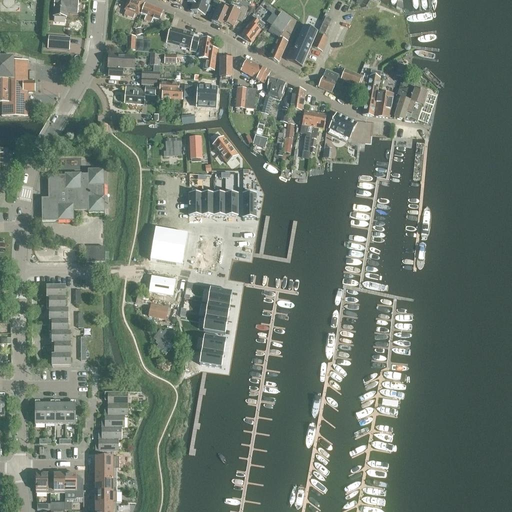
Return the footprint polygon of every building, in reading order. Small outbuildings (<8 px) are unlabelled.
[(54,0),(53,17),(66,18),(67,13),(77,14),(78,0),(54,0)] [(128,0),(124,11),(139,16),(144,2),(139,0),(128,0)] [(191,12),(204,17),(210,0),(188,0),(188,3),(193,5),(191,12)] [(217,9),(211,23),(222,28),(223,25),(222,25),(230,7),(220,3),(218,2),(214,0),(213,0),(211,7),(217,9)] [(159,22),(163,11),(145,4),(141,15),(146,17),(144,21),(151,24),(153,20),(159,22)] [(230,7),(222,25),(223,25),(233,29),(236,21),(242,23),(248,9),(242,7),(241,9),(231,4),(230,7)] [(308,12),(322,18),(326,11),(311,4),(308,12)] [(272,15),(267,22),(272,26),(277,18),(272,15)] [(3,31),(27,31),(26,16),(2,17),(3,31)] [(318,32),(317,34),(322,36),(323,34),(325,34),(332,20),(325,17),(318,32)] [(277,18),(272,26),(283,32),(288,25),(277,18)] [(241,36),(247,40),(251,43),(260,31),(256,27),(259,23),(255,19),(241,36)] [(269,31),(279,38),(283,32),(272,26),(269,31)] [(191,47),(193,38),(194,35),(170,29),(167,41),(191,47)] [(291,49),(286,61),(287,60),(301,67),(302,68),(315,38),(318,32),(317,32),(316,34),(303,29),(300,34),(294,47),(295,47),(293,50),(291,49)] [(311,47),(322,52),(328,40),(328,39),(317,34),(315,38),(312,46),(312,47),(311,47)] [(48,49),(69,51),(70,39),(49,37),(48,49)] [(127,51),(135,52),(136,38),(128,37),(127,51)] [(193,38),(191,47),(190,52),(196,53),(200,40),(193,38)] [(278,39),(277,40),(269,59),(278,63),(287,43),(278,39)] [(199,59),(206,60),(204,70),(214,72),(217,51),(211,50),(212,42),(202,40),(199,59)] [(108,56),(108,69),(109,70),(109,77),(122,78),(123,69),(134,70),(135,57),(108,56)] [(164,64),(176,65),(177,57),(164,56),(164,64)] [(2,117),(27,117),(27,92),(35,92),(35,82),(27,82),(27,62),(13,62),(14,58),(0,57),(0,103),(2,104),(2,117)] [(220,60),(220,78),(232,79),(232,61),(220,60)] [(241,72),(264,85),(270,73),(247,61),(241,72)] [(395,76),(402,78),(405,66),(399,64),(395,76)] [(359,76),(344,70),(341,78),(332,74),(334,70),(327,68),(323,78),(318,89),(331,94),(336,84),(342,86),(344,81),(358,87),(361,79),(362,77),(359,76)] [(142,73),(142,80),(142,86),(156,86),(156,80),(159,80),(159,74),(142,73)] [(377,93),(380,79),(370,77),(363,74),(362,77),(361,79),(369,82),(363,116),(373,118),(377,93)] [(266,97),(261,114),(267,115),(270,104),(271,104),(272,99),(280,102),(285,85),(269,79),(266,97)] [(410,81),(403,79),(402,87),(409,89),(410,81)] [(178,90),(179,84),(160,83),(159,94),(162,94),(162,105),(170,105),(170,100),(182,101),(182,91),(178,90)] [(396,98),(400,100),(394,119),(404,122),(416,124),(424,103),(423,103),(427,94),(410,88),(409,90),(398,91),(396,98)] [(125,104),(144,106),(145,95),(155,96),(156,90),(145,89),(145,90),(126,89),(126,93),(125,104)] [(236,108),(236,109),(254,111),(256,91),(247,90),(238,89),(236,108)] [(290,111),(302,112),(305,92),(293,89),(290,111)] [(288,90),(283,108),(288,110),(291,101),(290,100),(293,91),(288,90)] [(196,94),(195,106),(205,107),(204,111),(212,111),(213,95),(207,94),(207,93),(202,92),(202,94),(196,94)] [(374,118),(389,119),(393,95),(378,93),(374,118)] [(309,153),(310,148),(311,140),(312,139),(311,139),(315,115),(304,113),(300,134),(307,136),(306,138),(305,138),(303,152),(309,153)] [(326,116),(315,115),(311,139),(312,139),(316,140),(318,130),(324,131),(326,116)] [(336,115),(329,130),(331,130),(328,134),(339,140),(341,135),(349,139),(357,125),(336,115)] [(189,138),(190,160),(202,159),(201,137),(189,138)] [(223,138),(212,146),(220,155),(227,165),(238,157),(230,147),(223,138)] [(425,141),(417,140),(413,182),(421,183),(425,141)] [(163,153),(163,158),(181,157),(180,141),(166,142),(166,153),(163,153)] [(105,214),(104,170),(88,170),(88,175),(81,175),(81,174),(65,175),(65,176),(48,177),(48,199),(41,199),(42,222),(74,222),(74,212),(88,211),(88,214),(105,214)] [(201,195),(189,195),(189,218),(201,218),(201,195)] [(213,195),(201,195),(201,218),(213,218),(213,195)] [(225,195),(213,195),(213,218),(225,218),(225,195)] [(238,195),(225,195),(225,218),(238,218),(238,195)] [(243,195),(243,220),(256,220),(256,195),(243,195)] [(266,208),(262,232),(275,234),(279,211),(274,210),(274,206),(270,205),(270,209),(266,208)] [(156,230),(150,262),(182,267),(187,235),(156,230)] [(104,263),(104,248),(84,248),(84,263),(104,263)] [(152,277),(149,293),(173,297),(175,281),(152,277)] [(49,310),(65,310),(65,287),(46,287),(46,295),(49,295),(49,310)] [(210,290),(208,304),(230,308),(232,294),(210,290)] [(208,304),(205,318),(227,321),(230,308),(208,304)] [(149,316),(165,320),(168,310),(152,306),(149,316)] [(52,318),(52,333),(68,333),(68,310),(65,310),(49,310),(49,318),(52,318)] [(205,318),(203,332),(225,336),(227,321),(205,318)] [(153,340),(156,342),(155,344),(158,346),(155,349),(162,353),(174,337),(172,336),(176,330),(167,329),(163,333),(160,330),(153,340)] [(68,333),(52,333),(52,341),(54,341),(54,359),(51,359),(51,368),(71,368),(71,333),(68,333)] [(204,337),(202,352),(224,355),(226,341),(204,337)] [(202,352),(199,366),(221,369),(224,355),(202,352)] [(108,399),(108,405),(128,405),(128,393),(105,393),(105,399),(108,399)] [(35,425),(45,425),(45,405),(40,405),(40,402),(35,402),(35,405),(35,425)] [(45,425),(55,425),(55,402),(51,402),(51,405),(45,405),(45,425)] [(55,425),(65,425),(65,405),(60,405),(60,402),(55,402),(55,425)] [(65,405),(65,425),(75,425),(75,405),(75,402),(71,402),(71,405),(65,405)] [(105,411),(105,417),(124,417),(128,417),(128,405),(108,405),(108,411),(105,411)] [(101,423),(101,429),(121,429),(124,429),(124,417),(105,417),(105,423),(101,423)] [(98,435),(98,441),(118,441),(121,441),(121,429),(101,429),(101,435),(98,435)] [(118,441),(98,441),(98,447),(95,447),(95,453),(118,453),(118,441)] [(89,465),(89,470),(113,470),(113,469),(113,453),(103,453),(103,458),(95,458),(95,465),(89,465)] [(95,474),(95,481),(116,481),(116,469),(113,469),(113,470),(89,470),(89,474),(95,474)] [(36,494),(48,494),(48,481),(48,475),(36,475),(36,494)] [(48,494),(65,494),(65,475),(54,475),(54,481),(48,481),(48,494)] [(65,475),(65,494),(65,500),(75,500),(76,499),(83,499),(83,481),(76,481),(76,475),(65,475)] [(89,488),(89,492),(116,493),(116,481),(95,481),(95,488),(89,488)] [(95,497),(95,504),(116,504),(116,493),(89,492),(89,497),(95,497)]
